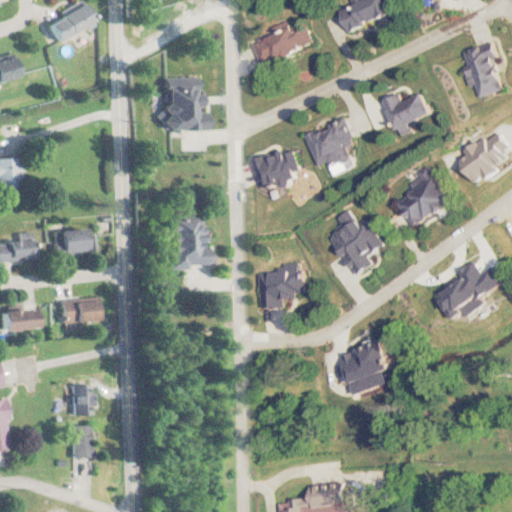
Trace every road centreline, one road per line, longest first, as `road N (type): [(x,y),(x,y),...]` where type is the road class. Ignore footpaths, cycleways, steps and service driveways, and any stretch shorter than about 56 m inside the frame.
road 1 (residential): [(128,511),(110,0)]
road 2 (residential): [(240,511),(227,0)]
road 3 (residential): [(231,132),(507,0)]
road 4 (residential): [(237,340),(322,336),(459,235)]
road 5 (residential): [(511,13),(459,235)]
road 6 (residential): [(0,283),(122,267)]
